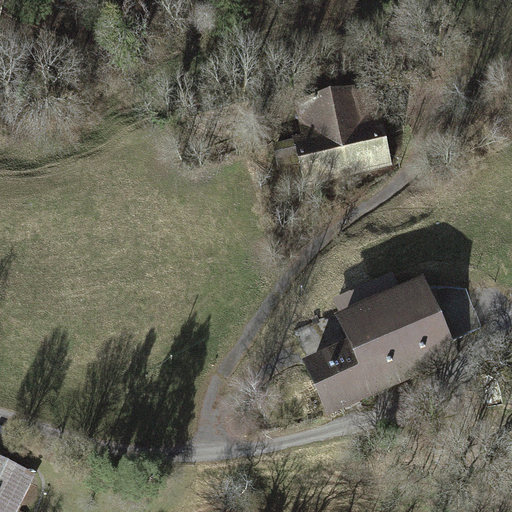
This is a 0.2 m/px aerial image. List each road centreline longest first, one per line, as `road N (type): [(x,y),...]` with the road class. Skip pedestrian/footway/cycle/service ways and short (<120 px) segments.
road 1 (residential): [(511,314),(444,384),(359,427),(285,442),(198,450),(96,440),(0,414)]
road 2 (track): [(511,35),(472,64),(416,134)]
